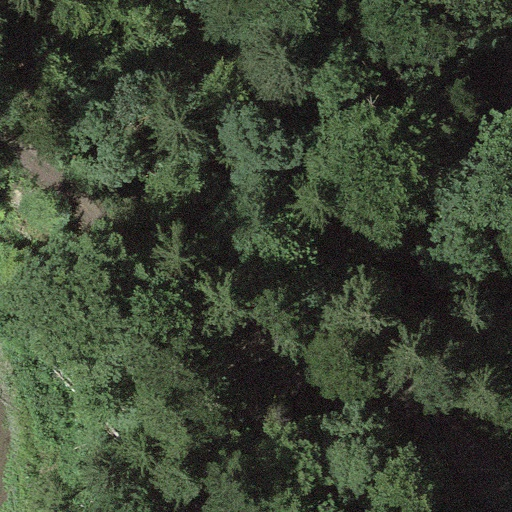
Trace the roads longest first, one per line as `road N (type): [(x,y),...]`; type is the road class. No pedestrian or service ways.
road 1 (track): [(299,365),(193,293),(0,110)]
road 2 (track): [(511,491),(414,395),(367,366),(299,365),(240,410)]
